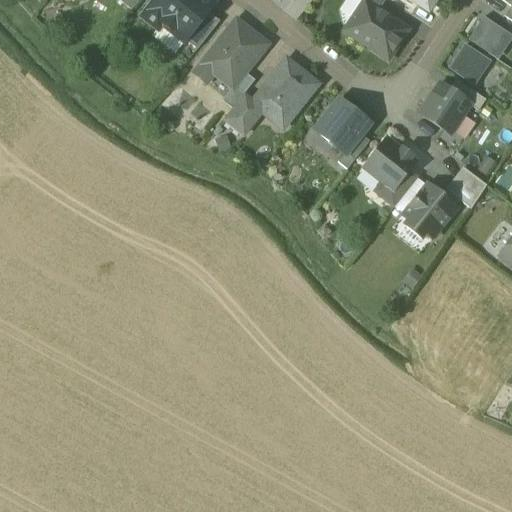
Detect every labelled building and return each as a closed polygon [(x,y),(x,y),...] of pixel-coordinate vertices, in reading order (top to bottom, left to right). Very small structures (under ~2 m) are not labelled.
[(119,0),(118,2),(131,12),(140,0),(119,0)] [(213,6),(205,0),(158,0),(153,7),(152,6),(142,18),(157,31),(161,26),(184,44),(185,42),(207,14),(213,6)] [(386,0),(358,0),(363,3),(364,3),(378,12),(386,0)] [(410,0),(428,12),(435,0),(410,0)] [(511,0),(498,0),(511,8),(511,0)] [(378,12),(364,3),(363,3),(344,33),(387,62),(407,32),(378,12)] [(207,14),(185,42),(197,51),(219,23),(207,14)] [(497,60),(511,36),(511,35),(481,16),(466,40),(497,60)] [(236,22),(193,75),(206,85),(213,76),(231,90),(232,90),(244,75),(245,75),(267,47),(254,37),(253,38),(247,33),(248,32),(236,22)] [(463,43),(446,69),(473,87),(490,61),(463,43)] [(253,102),(251,105),(261,113),(272,122),(278,116),(287,124),(317,86),(286,61),(253,102)] [(244,75),(232,90),(231,90),(221,102),(232,110),(244,95),(254,82),(245,75),(244,75)] [(470,106),(439,85),(419,116),(449,137),(470,106)] [(232,110),(222,123),(241,138),(261,113),(251,105),(253,102),(244,95),(232,110)] [(339,104),(316,132),(345,155),(360,136),(367,126),(339,104)] [(345,155),(337,164),(346,171),(369,143),(360,136),(345,155)] [(386,141),(363,170),(390,191),(392,192),(407,173),(414,164),(410,160),(411,158),(402,151),(401,153),(386,141)] [(486,188),(462,169),(445,191),(447,193),(459,202),(470,211),(486,188)] [(407,173),(392,192),(390,191),(383,201),(394,209),(416,181),(407,173)] [(442,199),(427,187),(402,218),(431,241),(434,237),(435,238),(443,228),(442,227),(455,210),(454,208),(442,199)] [(459,202),(447,193),(442,199),(454,208),(459,202)] [(511,240),(499,258),(511,267),(511,240)]
